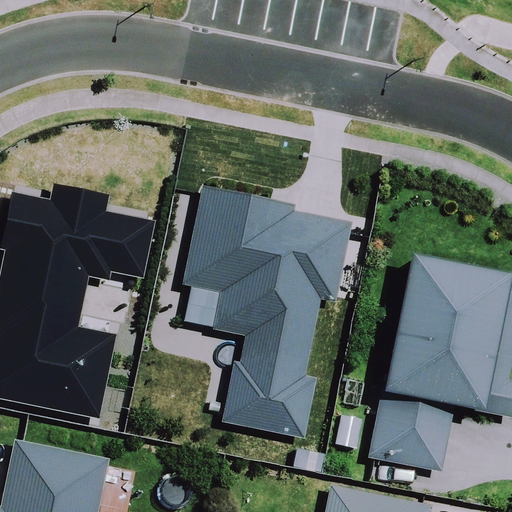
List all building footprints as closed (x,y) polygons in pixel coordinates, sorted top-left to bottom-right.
[(44,204),(3,195),(0,207),(0,250),(1,250),(0,256),(0,400),(91,419),(108,338),(68,330),(80,276),(119,284),(121,275),(134,277),(145,225),(97,215),(101,198),(47,187),(44,204)] [(285,207),(197,190),(178,285),(216,292),(209,328),(241,334),(234,368),(227,366),(217,422),(296,437),(307,381),(296,379),(311,300),(327,303),(342,227),(283,215),(285,207)] [(511,328),(511,279),(401,258),(363,458),(432,472),(445,405),(504,417),(510,385),(501,383),(511,328)] [(89,511),(100,462),(10,443),(0,492),(0,511),(89,511)] [(422,511),(423,510),(327,490),(322,511),(422,511)]
